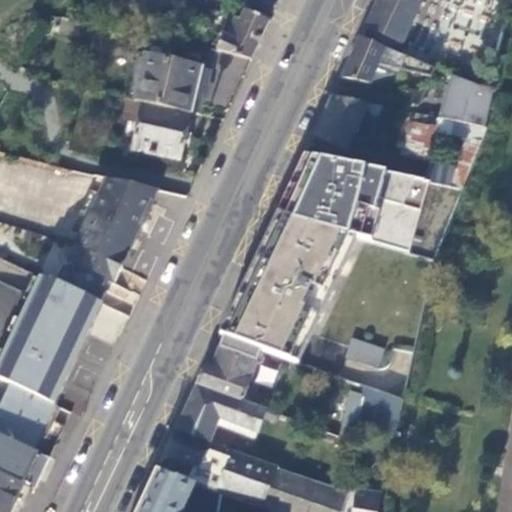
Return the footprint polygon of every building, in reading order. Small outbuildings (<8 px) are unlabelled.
[(250,62),(269,22),(246,11),(232,39),(223,36),(222,38),(216,35),(229,4),(221,0),(205,0),(200,15),(199,15),(184,44),(250,62)] [(377,0),(364,27),(400,42),(419,0),(377,0)] [(61,34),(85,40),(88,26),(64,21),(61,34)] [(400,42),(364,27),(359,39),(402,57),(407,47),(400,42)] [(368,85),(376,69),(396,79),(398,71),(428,77),(430,69),(402,57),(359,39),(340,79),(368,85)] [(190,114),(202,117),(212,72),(145,57),(134,102),(143,103),(190,114)] [(479,127),(487,94),(447,78),(438,120),(479,127)] [(379,106),(332,96),(313,136),(342,151),(363,110),(375,116),(379,106)] [(190,114),(143,103),(131,150),(180,162),(190,114)] [(427,164),(422,182),(457,190),(482,129),(479,127),(438,120),(436,120),(432,131),(463,139),(453,169),(427,164)] [(400,153),(421,159),(429,129),(409,123),(400,153)] [(273,224),(351,239),(360,240),(370,218),(360,217),(368,201),(376,175),(299,160),(273,224)] [(431,263),(458,193),(376,175),(368,201),(413,212),(403,254),(431,263)] [(122,271),(159,192),(108,181),(73,248),(122,271)] [(273,224),(220,337),(294,365),(351,239),(273,224)] [(112,291),(122,271),(73,248),(66,263),(67,267),(58,271),(53,282),(100,304),(108,289),(112,291)] [(54,406),(102,304),(100,304),(53,282),(51,281),(49,285),(40,281),(0,371),(0,380),(11,386),(54,406)] [(351,337),(345,358),(379,369),(386,348),(351,337)] [(210,367),(206,366),(197,386),(240,403),(256,360),(220,347),(210,367)] [(272,387),(278,370),(259,365),(254,381),(272,387)] [(402,403),(403,395),(368,383),(364,391),(368,393),(402,403)] [(53,421),(59,409),(54,406),(11,386),(0,408),(0,437),(34,453),(50,419),(53,421)] [(240,403),(197,386),(174,431),(209,444),(219,420),(257,433),(265,413),(240,403)] [(375,431),(394,438),(398,419),(402,403),(368,393),(365,406),(381,412),(375,431)] [(343,442),(351,445),(359,403),(351,402),(343,442)] [(209,444),(174,431),(164,457),(181,464),(191,468),(186,481),(225,496),(257,509),(272,469),(209,444)] [(34,492),(49,459),(34,453),(0,437),(0,475),(25,487),(34,492)] [(191,468),(181,464),(175,477),(186,481),(191,468)] [(336,511),(343,497),(272,469),(257,509),(265,511),(336,511)] [(156,470),(136,511),(221,511),(225,496),(186,481),(175,477),(156,470)] [(0,475),(0,511),(12,511),(25,487),(0,475)] [(360,497),(351,495),(347,511),(374,511),(379,494),(361,491),(360,497)]
